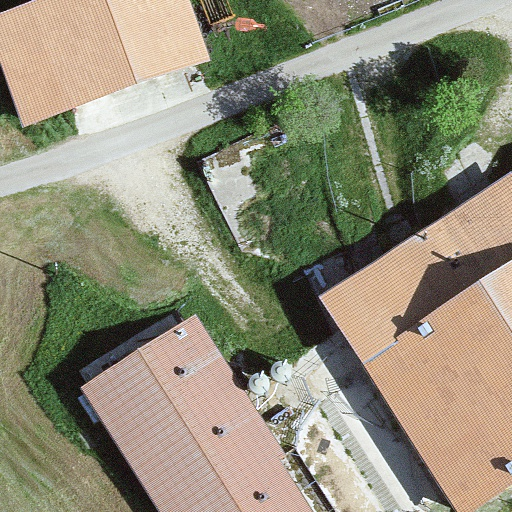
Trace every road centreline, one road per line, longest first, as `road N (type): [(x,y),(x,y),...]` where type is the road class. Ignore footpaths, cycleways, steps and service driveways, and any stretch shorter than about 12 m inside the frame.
road 1 (unclassified): [(0,180),(356,54),(480,0)]
road 2 (track): [(399,153),(356,54),(293,0)]
